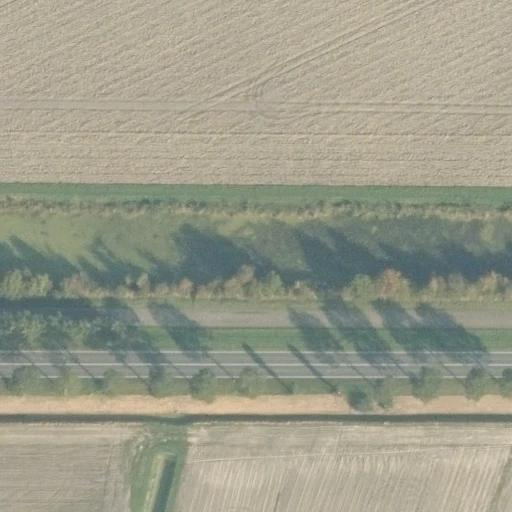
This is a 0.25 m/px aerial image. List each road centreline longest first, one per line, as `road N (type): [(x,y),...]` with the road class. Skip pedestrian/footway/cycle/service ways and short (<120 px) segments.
road 1 (unclassified): [(511,318),(0,316)]
road 2 (primary): [(511,365),(0,364)]
